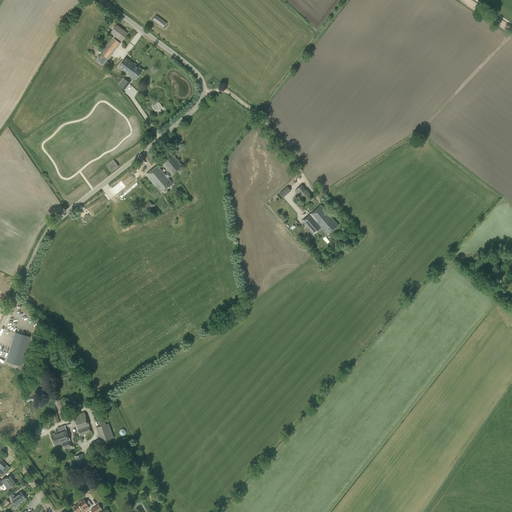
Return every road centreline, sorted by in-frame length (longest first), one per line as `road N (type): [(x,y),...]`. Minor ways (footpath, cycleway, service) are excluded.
road 1 (unclassified): [(7,313),(56,220),(197,108),(203,93),(196,71),(102,0)]
road 2 (track): [(511,32),(416,131),(337,183)]
road 3 (track): [(346,0),(256,112)]
